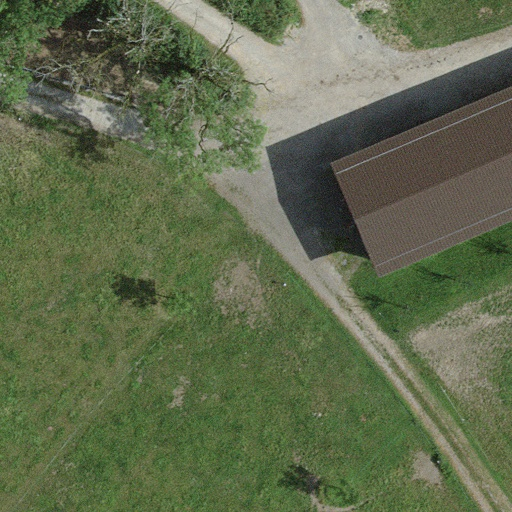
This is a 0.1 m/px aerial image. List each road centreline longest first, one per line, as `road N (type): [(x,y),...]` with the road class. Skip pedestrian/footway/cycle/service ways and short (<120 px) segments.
road 1 (track): [(0,84),(123,120),(378,107),(511,48)]
road 2 (track): [(174,112),(305,262),(484,511)]
